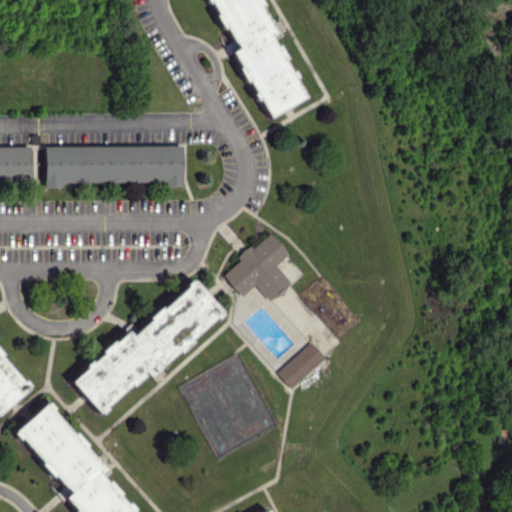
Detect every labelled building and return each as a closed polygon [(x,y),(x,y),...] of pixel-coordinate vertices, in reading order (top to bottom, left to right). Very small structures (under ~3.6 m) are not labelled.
[(302,98),(271,34),(254,0),(206,0),(227,43),(228,42),(263,117),(302,98)] [(179,144),(41,146),(42,186),(59,186),(59,183),(180,181),(179,144)] [(0,145),(0,178),(28,179),(28,146),(0,145)] [(253,284),(266,300),(288,282),(274,264),(286,254),(268,232),(219,272),(238,296),(253,284)] [(67,378),(95,413),(149,369),(151,371),(221,314),(192,279),(128,332),(125,330),(67,378)] [(288,388),(323,356),(308,340),(274,372),(288,388)] [(0,410),(27,387),(0,355),(0,410)] [(76,511),(132,511),(100,472),(102,470),(45,401),(12,429),(61,488),(58,490),(76,511)]
